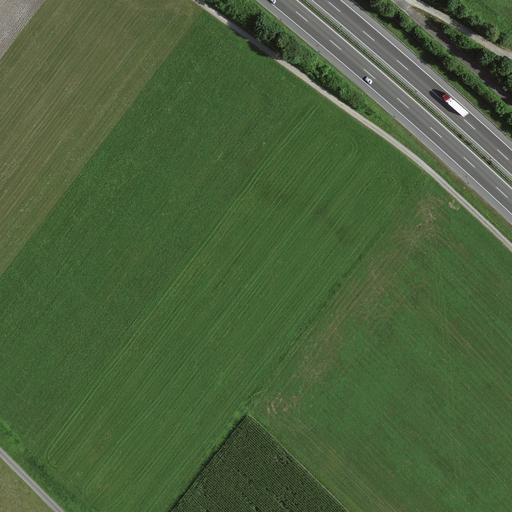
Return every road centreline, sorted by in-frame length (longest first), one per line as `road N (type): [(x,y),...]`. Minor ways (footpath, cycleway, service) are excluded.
road 1 (track): [(197,0),(419,162),(511,251)]
road 2 (motorway): [(279,0),(511,203)]
road 3 (motorway): [(511,164),(324,0)]
road 4 (unknown): [(403,0),(511,95)]
